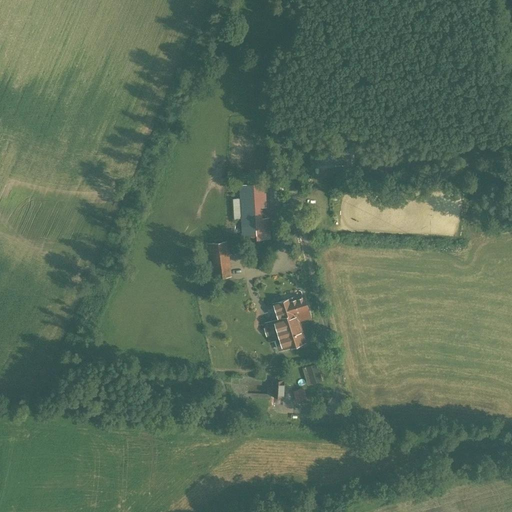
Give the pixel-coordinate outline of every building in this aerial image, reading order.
[(336,166),(335,149),(310,150),(311,167),(336,166)] [(280,168),(270,170),(271,172),(273,181),(282,180),(280,168)] [(264,204),(263,185),(251,185),(251,187),(241,187),(241,199),(233,199),(233,217),(241,217),(241,233),(267,233),(267,219),(259,219),(258,204),(264,204)] [(466,225),(481,226),(481,213),(467,213),(466,225)] [(229,276),(225,241),(207,243),(211,278),(229,276)] [(309,316),(303,297),(294,299),(294,298),(275,304),(279,319),(266,323),(272,340),(276,338),(280,350),(304,342),(297,320),(309,316)] [(316,363),(302,367),(304,374),(308,374),(312,383),(321,380),(316,363)] [(280,382),(274,382),(272,397),(282,398),(283,380),(280,379),(280,382)] [(298,390),(293,391),(296,402),(302,400),(298,390)]
